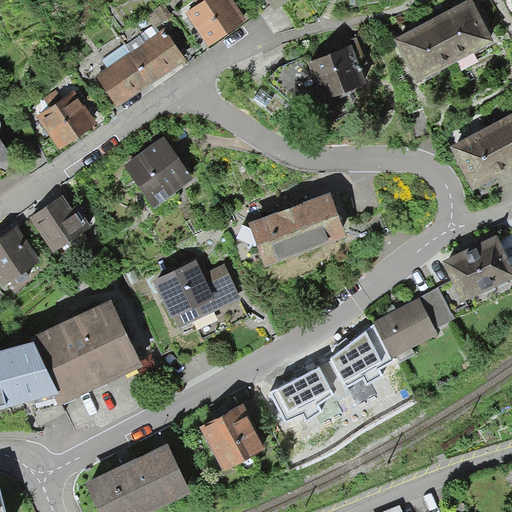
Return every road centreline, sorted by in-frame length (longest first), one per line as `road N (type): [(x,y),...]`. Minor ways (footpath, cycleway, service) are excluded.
road 1 (residential): [(37,475),(272,355),(448,230)]
road 2 (residential): [(186,86),(300,156),(425,162),(450,195),(448,230)]
road 3 (residential): [(0,209),(186,86)]
road 4 (residential): [(511,454),(352,511)]
road 5 (residential): [(186,86),(253,45),(322,26)]
